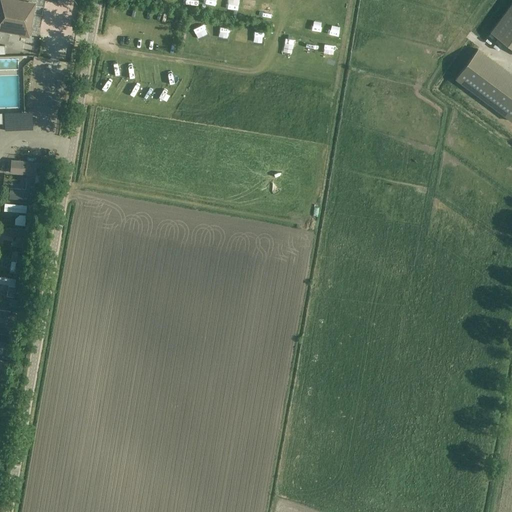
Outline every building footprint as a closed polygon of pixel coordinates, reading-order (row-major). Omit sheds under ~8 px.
[(17,0),(0,0),(0,1),(0,30),(29,36),(34,5),(18,2),(18,0),(17,0)] [(224,13),(225,0),(216,0),(215,12),(224,13)] [(511,2),(490,33),(511,49),(511,2)] [(242,15),(243,5),(232,4),(232,14),(242,15)] [(320,27),(330,28),(331,18),(321,17),(320,27)] [(293,31),(293,20),(284,20),(283,30),(293,31)] [(40,28),(50,30),(51,22),(42,21),(40,28)] [(194,24),(183,30),(188,39),(198,34),(194,24)] [(219,39),(221,29),(210,26),(207,35),(219,39)] [(230,26),(226,34),(236,40),(240,32),(230,26)] [(255,41),(257,31),(246,30),(244,40),(255,41)] [(282,50),(285,36),(275,34),(273,48),(282,50)] [(19,35),(17,48),(25,49),(27,36),(19,35)] [(511,75),(477,50),(455,79),(511,121),(511,75)] [(128,99),(132,91),(125,88),(121,96),(128,99)] [(0,211),(16,213),(17,205),(0,204),(0,211)] [(8,214),(7,225),(16,226),(16,214),(8,214)] [(0,228),(0,237),(10,238),(10,229),(0,228)]
